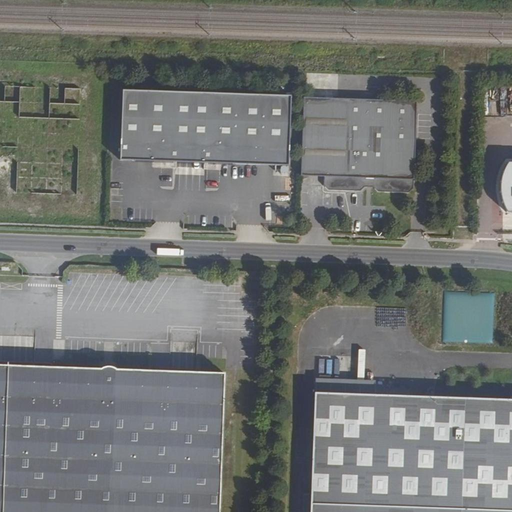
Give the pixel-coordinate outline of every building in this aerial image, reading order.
[(291,97),(122,90),(119,160),(177,163),(177,150),(204,151),(203,164),(288,167),(291,97)] [(417,102),(303,98),(303,113),(301,176),(324,177),(324,186),(328,191),(360,192),(365,188),(365,182),(374,182),(373,188),(378,193),(409,193),(413,189),(414,180),(417,102)] [(505,209),(511,209),(511,162),(508,162),(505,167),(503,172),(502,176),(500,181),(500,186),(500,190),(501,196),(501,200),(503,205),(505,209)] [(218,511),(224,374),(7,366),(2,511),(218,511)] [(511,511),(511,399),(314,393),(311,494),(303,493),(302,511),(511,511)]
